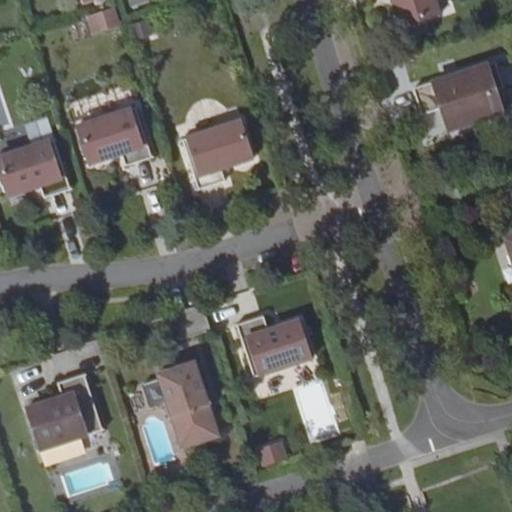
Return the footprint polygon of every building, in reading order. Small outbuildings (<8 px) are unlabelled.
[(434,0),(392,0),(401,26),(439,14),(434,0)] [(113,6),(94,12),(98,27),(117,20),(113,6)] [(147,19),(127,25),(132,40),(152,34),(147,19)] [(421,113),(446,105),(448,112),(443,114),(448,130),(505,111),(497,88),(503,86),(495,60),(412,87),(421,113)] [(511,109),(503,86),(497,88),(505,111),(511,109)] [(80,124),(92,162),(124,152),(127,164),(154,156),(138,105),(80,124)] [(446,105),(421,113),(429,136),(448,130),(443,114),(448,112),(446,105)] [(181,139),(195,189),(222,182),(219,170),(250,161),(240,122),(181,139)] [(0,154),(0,170),(7,194),(39,184),(43,196),(70,188),(53,138),(0,154)] [(511,188),(502,192),(507,206),(511,204),(511,188)] [(210,328),(202,303),(173,312),(182,338),(210,328)] [(253,376),(310,357),(297,319),(267,329),(263,314),(236,323),(253,376)] [(192,363),(160,374),(168,399),(164,400),(169,416),(173,415),(182,443),(215,433),(205,404),(209,403),(204,388),(200,389),(192,363)] [(40,449),(102,429),(84,373),(57,382),(61,396),(26,407),(40,449)] [(263,469),(289,461),(283,441),(257,449),(263,469)]
